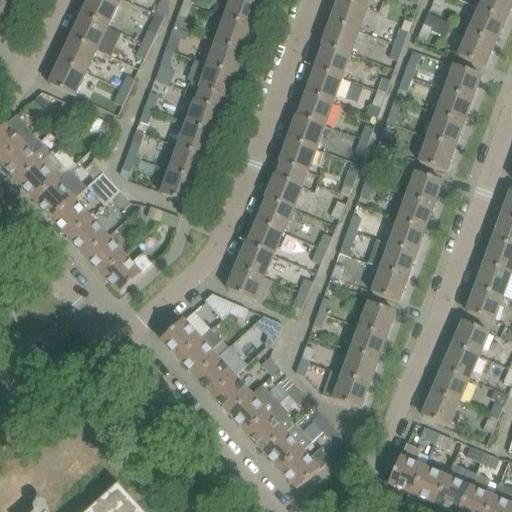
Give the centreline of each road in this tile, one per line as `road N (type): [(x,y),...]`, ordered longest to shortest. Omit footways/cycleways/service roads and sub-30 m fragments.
road 1 (residential): [(364,500),(511,113)]
road 2 (residential): [(120,341),(191,280),(219,242),(313,0)]
road 3 (residential): [(271,511),(120,341)]
road 4 (residential): [(120,341),(0,210)]
road 5 (residential): [(0,108),(30,70),(60,0)]
